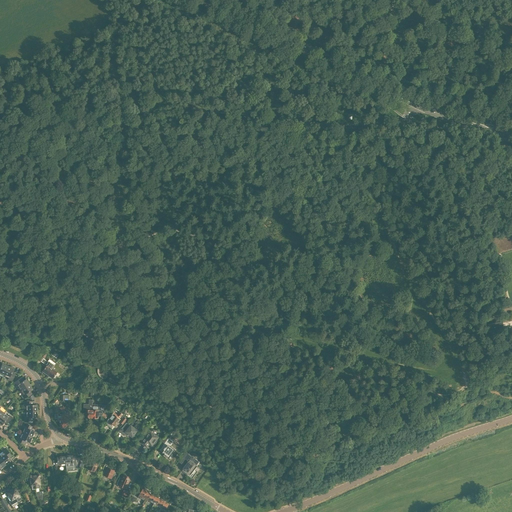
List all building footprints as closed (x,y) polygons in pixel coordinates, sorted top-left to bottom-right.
[(511,233),(492,240),(496,255),(511,250),(511,233)] [(489,324),(490,332),(503,329),(502,321),(489,324)] [(48,375),(55,364),(56,363),(50,359),(46,364),(47,365),(43,371),(48,375)] [(53,378),(57,372),(60,374),(62,373),(63,373),(66,369),(63,367),(62,368),(59,366),(60,364),(57,362),(56,363),(55,364),(48,375),(53,378)] [(7,366),(3,375),(8,378),(8,379),(12,381),(15,374),(11,373),(13,368),(7,366)] [(99,366),(98,367),(99,368),(98,368),(98,369),(98,370),(97,371),(98,372),(98,373),(98,374),(99,375),(99,376),(100,376),(100,377),(101,377),(102,378),(103,378),(104,378),(105,378),(106,378),(107,377),(107,376),(108,376),(108,375),(108,374),(108,373),(107,372),(107,371),(107,370),(106,370),(106,369),(105,369),(105,368),(104,368),(103,368),(102,367),(101,367),(100,367),(99,366)] [(18,385),(20,390),(29,384),(26,379),(22,381),(20,378),(14,382),(16,386),(18,385)] [(29,384),(20,390),(23,394),(22,395),(24,399),(30,395),(28,392),(32,389),(29,384)] [(89,418),(91,418),(92,405),(92,399),(90,399),(89,399),(88,405),(84,405),(84,410),(86,410),(85,418),(86,418),(87,418),(88,418),(89,418)] [(34,401),(31,401),(24,401),(24,405),(26,405),(26,411),(37,411),(36,405),(34,405),(34,401)] [(99,405),(92,405),(91,418),(94,418),(94,419),(96,419),(97,418),(98,418),(98,411),(103,412),(106,408),(106,405),(101,405),(101,404),(99,404),(99,405)] [(37,411),(26,411),(26,416),(25,416),(25,421),(32,420),(32,417),(37,417),(37,411)] [(124,417),(125,416),(120,412),(117,417),(113,413),(107,421),(105,424),(112,429),(115,426),(120,419),(119,419),(121,417),(123,419),(120,422),(123,424),(127,419),(124,417)] [(4,413),(0,416),(0,422),(2,424),(4,422),(7,424),(12,417),(9,415),(8,416),(4,413)] [(25,428),(22,433),(31,437),(34,431),(30,429),(31,426),(25,423),(23,427),(25,428)] [(121,430),(123,431),(122,432),(125,434),(127,432),(132,437),(137,431),(138,432),(141,428),(136,424),(133,427),(131,425),(130,426),(126,423),(121,430)] [(157,440),(157,439),(158,437),(150,431),(141,443),(145,446),(147,447),(149,444),(152,446),(154,443),(154,444),(155,444),(157,440)] [(31,437),(22,433),(20,437),(18,437),(16,441),(23,444),(24,440),(29,442),(31,437)] [(165,450),(162,454),(164,455),(163,456),(168,459),(169,458),(170,458),(171,458),(173,456),(173,455),(172,454),(175,449),(171,446),(174,441),(166,435),(161,442),(164,444),(162,447),(164,449),(164,450),(165,450)] [(4,453),(0,455),(0,457),(6,464),(10,461),(7,457),(10,455),(6,449),(3,451),(4,453)] [(197,465),(199,462),(188,454),(181,463),(185,466),(182,471),(192,479),(198,471),(195,469),(197,466),(197,465)] [(65,456),(66,463),(66,467),(77,466),(76,456),(73,456),(73,455),(69,456),(68,455),(66,455),(66,456),(65,456)] [(55,464),(66,463),(65,456),(57,457),(58,458),(55,458),(55,464)] [(88,469),(95,472),(98,463),(91,461),(88,469)] [(100,477),(103,478),(104,476),(111,478),(115,470),(108,467),(106,471),(103,469),(100,477)] [(37,475),(34,475),(36,490),(36,493),(39,500),(43,499),(42,491),(39,492),(39,488),(40,488),(39,485),(40,484),(39,479),(42,479),(41,475),(40,476),(40,475),(39,474),(37,474),(37,475)] [(126,488),(127,486),(131,478),(124,474),(122,479),(120,478),(117,484),(126,488)] [(28,477),(27,477),(27,481),(30,480),(30,486),(31,485),(32,490),(36,490),(34,475),(31,476),(30,475),(29,475),(28,476),(28,477)] [(11,489),(18,502),(22,499),(19,495),(20,495),(19,495),(19,494),(19,493),(18,492),(17,491),(19,489),(17,486),(15,487),(14,487),(13,487),(12,488),(11,489)] [(18,502),(11,489),(10,490),(9,490),(7,490),(7,491),(6,492),(4,493),(6,497),(7,497),(10,501),(9,501),(11,505),(18,502)] [(143,489),(138,497),(145,500),(143,504),(144,504),(145,505),(148,500),(151,494),(151,493),(149,492),(143,489)] [(154,503),(149,511),(153,511),(155,510),(154,510),(155,508),(157,505),(160,499),(159,498),(160,498),(158,497),(151,494),(148,500),(154,503)] [(160,499),(157,505),(159,506),(166,510),(169,504),(163,500),(161,499),(160,499)]
